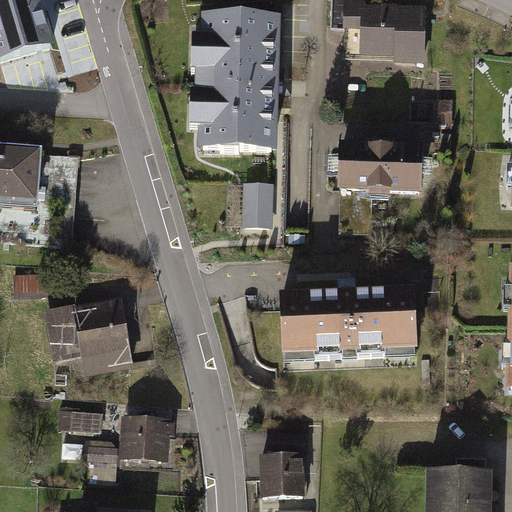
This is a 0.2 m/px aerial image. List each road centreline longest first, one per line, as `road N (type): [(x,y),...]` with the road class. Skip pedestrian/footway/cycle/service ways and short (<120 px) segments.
road 1 (residential): [(226,511),(214,413),(126,105)]
road 2 (residential): [(126,105),(0,97)]
